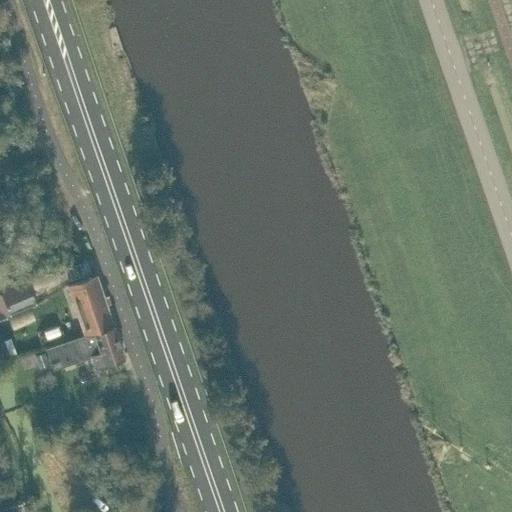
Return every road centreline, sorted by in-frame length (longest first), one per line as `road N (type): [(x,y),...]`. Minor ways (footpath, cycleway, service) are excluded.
road 1 (primary): [(222,511),(46,0)]
road 2 (unclassified): [(511,234),(431,0)]
